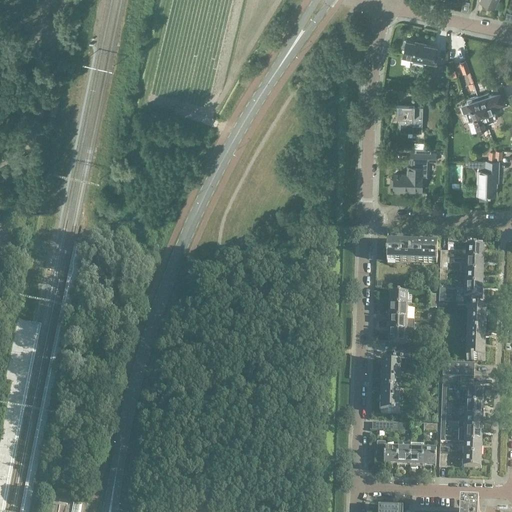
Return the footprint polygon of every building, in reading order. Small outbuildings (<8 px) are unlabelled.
[(481,0),(481,2),(497,9),(498,9),(495,7),(497,0),(481,0)] [(427,59),(436,61),(437,53),(434,53),(436,46),(424,44),(425,42),(416,40),(416,42),(404,39),(403,46),(405,47),(403,54),(412,56),(412,57),(414,60),(423,62),(426,60),(427,59)] [(470,72),(466,61),(460,63),(464,74),(470,72)] [(446,83),(446,65),(435,65),(437,65),(437,83),(435,83),(446,83)] [(72,75),(84,78),(85,69),(75,66),(72,75)] [(462,104),(461,105),(464,112),(465,113),(466,112),(469,120),(470,122),(469,123),(470,126),(471,127),(472,128),(479,126),(481,127),(484,126),(485,124),(487,123),(487,122),(496,119),(497,117),(496,113),(495,111),(496,111),(495,108),(501,106),(499,101),(505,99),(502,91),(505,90),(503,84),(494,87),(493,85),(491,86),(494,93),(489,95),(488,92),(467,99),(468,102),(462,104)] [(424,88),(414,87),(414,96),(423,97),(424,88)] [(58,103),(54,102),(52,102),(50,114),(55,115),(58,103)] [(422,133),(423,120),(423,106),(415,106),(415,105),(397,104),(397,117),(399,117),(398,132),(408,132),(408,133),(413,133),(413,132),(422,133)] [(411,152),(411,160),(424,160),(428,160),(436,161),(436,153),(431,153),(431,149),(415,149),(415,152),(411,152)] [(391,178),(391,186),(394,186),(394,190),(395,190),(395,191),(401,191),(401,190),(422,191),(422,190),(423,176),(428,176),(428,160),(424,160),(411,160),(411,166),(409,166),(409,174),(401,174),(400,174),(400,172),(398,172),(397,174),(394,174),(394,178),(391,178)] [(478,194),(487,195),(496,195),(497,174),(499,174),(499,161),(480,160),(480,171),(478,171),(478,194)] [(461,188),(462,165),(451,165),(451,188),(461,188)] [(437,257),(438,248),(438,245),(437,245),(437,246),(388,244),(387,244),(387,255),(386,255),(386,257),(387,257),(386,262),(387,262),(436,264),(437,264),(437,259),(438,259),(438,257),(437,257)] [(466,260),(483,261),(484,261),(484,260),(483,260),(484,253),(485,253),(485,252),(484,252),(484,248),(484,247),(467,246),(466,260)] [(483,265),(483,261),(466,260),(466,273),(483,273),(483,265),(484,266),(484,265),(483,265)] [(483,273),(466,273),(465,285),(482,286),(483,286),(483,285),(482,285),(483,278),(484,278),(483,278),(483,273)] [(482,291),(482,286),(465,285),(465,298),(456,298),(456,307),(476,307),(476,298),(482,299),(482,298),(483,298),(485,296),(485,293),(484,291),(482,291)] [(390,307),(407,307),(408,294),(390,294),(391,294),(390,302),(389,302),(390,302),(390,307)] [(389,319),(389,320),(407,320),(407,307),(390,307),(390,315),(388,314),(388,315),(390,315),(390,319),(389,319)] [(468,310),(467,333),(466,361),(471,361),(474,361),(485,361),(485,347),(486,312),(487,312),(487,311),(476,311),(476,310),(473,310),(468,310)] [(389,333),(406,333),(407,320),(389,320),(390,320),(389,327),(388,327),(388,328),(389,328),(389,332),(389,333)] [(388,346),(394,346),(406,346),(406,333),(389,333),(389,340),(388,340),(389,341),(389,345),(388,345),(388,346)] [(442,362),(442,369),(474,370),(474,363),(442,362)] [(394,364),(389,364),(383,364),(381,413),(381,414),(392,414),(392,415),(394,415),(394,414),(399,415),(401,364),(396,364),(394,363),(394,364)] [(466,404),(483,405),(484,405),(484,404),(483,404),(483,397),(485,397),(485,396),(483,396),(484,392),(473,391),(473,385),(460,384),(460,391),(466,391),(466,404)] [(483,405),(466,404),(465,417),(483,418),(483,417),(483,410),(484,410),(484,409),(483,409),(483,405)] [(483,418),(465,417),(465,430),(482,431),(482,430),(482,423),(484,423),(484,422),(482,422),(483,418)] [(482,431),(465,430),(464,443),(482,443),(482,444),(482,443),(482,436),(483,436),(483,435),(482,435),(482,431)] [(393,465),(397,466),(397,448),(385,448),(385,443),(377,443),(377,459),(384,459),(384,466),(385,466),(385,465),(392,465),(392,467),(393,467),(393,465)] [(482,443),(464,443),(464,456),(481,456),(482,456),(481,456),(481,448),(483,448),(481,448),(482,443)] [(417,466),(422,466),(423,449),(423,444),(410,444),(410,449),(410,466),(410,467),(410,466),(411,466),(411,467),(412,469),(416,469),(417,468),(417,466)] [(405,466),(410,466),(410,449),(397,448),(397,466),(398,466),(405,466),(405,467),(405,466)] [(423,449),(422,466),(422,467),(423,467),(423,466),(430,467),(430,468),(431,468),(431,467),(435,467),(436,467),(436,450),(423,449)] [(481,456),(464,456),(463,468),(481,469),(481,468),(481,461),(482,461),(482,460),(481,460),(481,456)]
